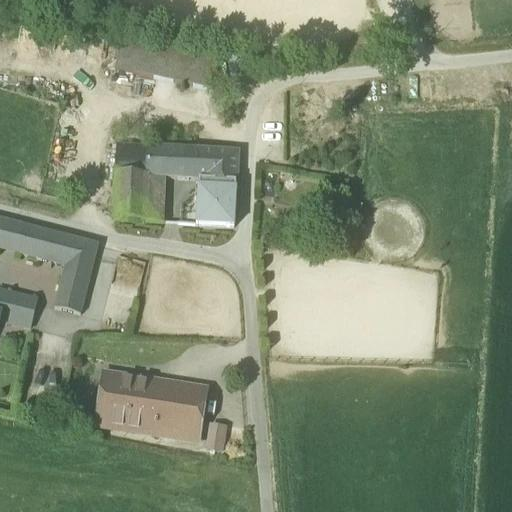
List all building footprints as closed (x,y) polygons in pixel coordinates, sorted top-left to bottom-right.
[(115,72),(212,93),(219,58),(123,37),(115,72)] [(238,57),(226,59),(229,82),(241,80),(238,57)] [(146,150),(145,177),(147,177),(147,179),(166,180),(194,182),(196,152),(191,152),(191,153),(146,150)] [(239,155),(196,152),(194,182),(194,183),(199,183),(235,185),(237,185),(239,155)] [(145,223),(147,179),(147,177),(145,177),(115,176),(113,221),(145,223)] [(147,179),(145,223),(164,225),(166,180),(147,179)] [(235,185),(199,183),(198,189),(235,191),(235,185)] [(235,191),(198,189),(195,228),(233,230),(236,191),(235,191)] [(23,227),(5,223),(0,243),(0,251),(16,255),(23,227)] [(54,309),(80,316),(98,246),(23,227),(16,255),(64,268),(54,309)] [(0,321),(30,329),(37,303),(0,293),(0,321)] [(207,391),(165,385),(102,375),(95,426),(157,435),(199,442),(207,391)] [(207,450),(221,452),(224,431),(210,429),(207,450)]
